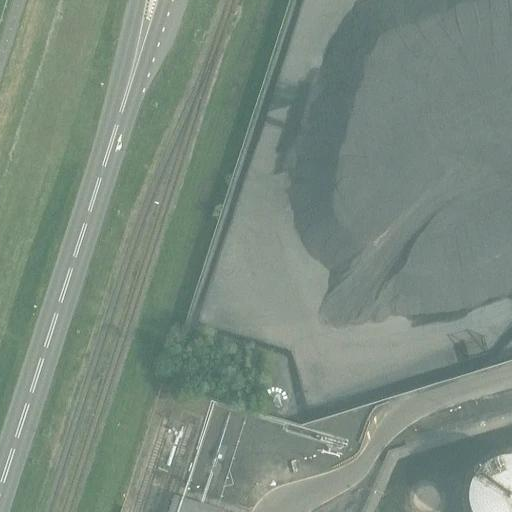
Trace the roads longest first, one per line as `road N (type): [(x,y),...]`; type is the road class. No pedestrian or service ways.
road 1 (secondary): [(0,491),(121,113)]
road 2 (secondary): [(121,113),(174,0)]
